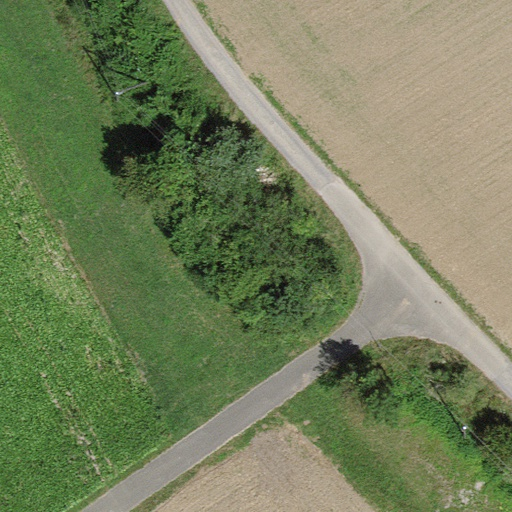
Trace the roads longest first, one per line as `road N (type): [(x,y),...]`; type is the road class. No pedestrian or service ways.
road 1 (residential): [(511,391),(323,184),(177,0)]
road 2 (track): [(413,284),(100,511)]
